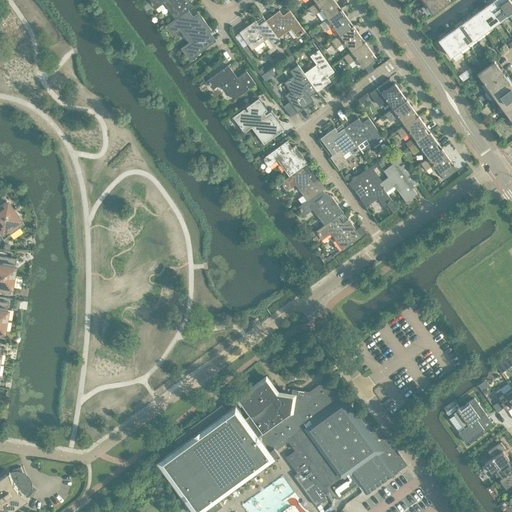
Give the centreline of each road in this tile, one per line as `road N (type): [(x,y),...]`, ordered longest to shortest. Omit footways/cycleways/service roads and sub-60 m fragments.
road 1 (residential): [(303,302),(96,453),(85,458),(0,444)]
road 2 (residential): [(415,48),(301,132),(385,246)]
road 3 (tertiary): [(497,168),(415,48)]
road 4 (residential): [(385,246),(497,168)]
